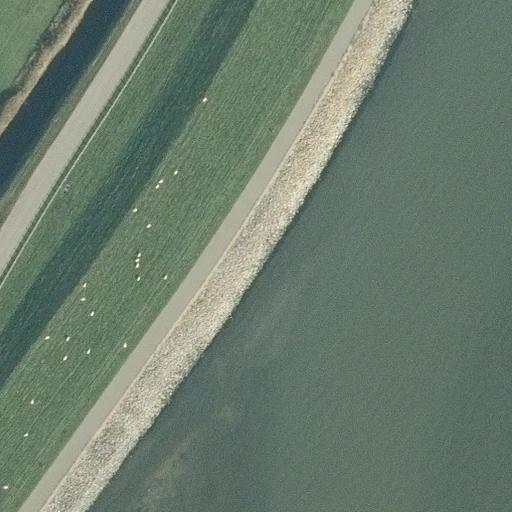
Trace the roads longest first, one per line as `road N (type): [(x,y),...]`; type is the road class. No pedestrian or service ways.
road 1 (unclassified): [(50,511),(235,255),(384,0)]
road 2 (track): [(161,0),(0,264)]
